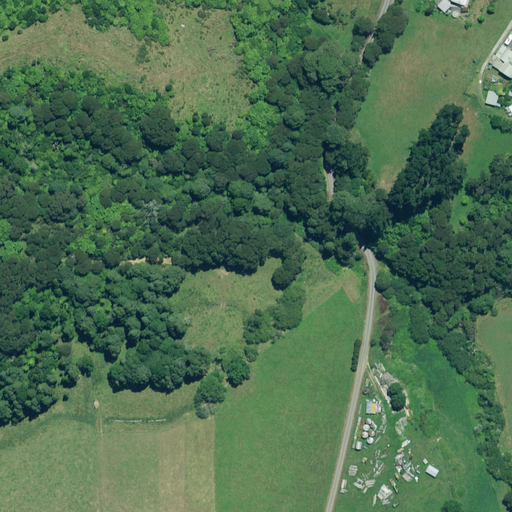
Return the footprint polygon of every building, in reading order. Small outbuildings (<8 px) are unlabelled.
[(452,5),(445,0),(444,0),(438,6),(445,13),(452,5)] [(511,50),(504,45),(496,56),(495,55),(490,63),(511,77),(511,50)] [(500,94),(490,91),(488,98),(499,100),(500,94)] [(395,400),(392,405),(400,411),(404,406),(395,400)] [(372,403),(372,402),(366,402),(366,414),(377,414),(377,412),(382,413),(382,402),(374,402),(374,404),(372,403)] [(370,436),(367,442),(372,445),(375,439),(370,436)] [(441,472),(430,465),(426,472),(437,479),(441,472)]
